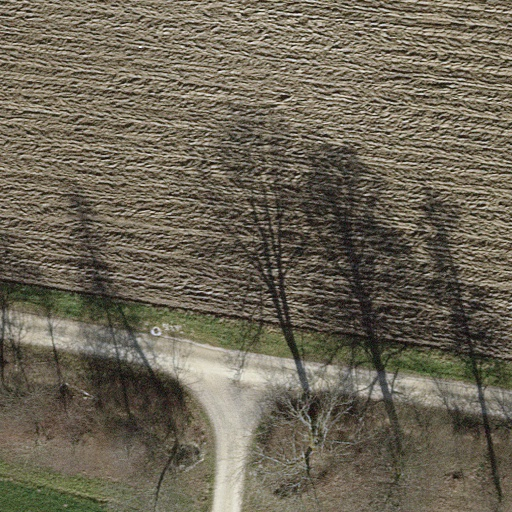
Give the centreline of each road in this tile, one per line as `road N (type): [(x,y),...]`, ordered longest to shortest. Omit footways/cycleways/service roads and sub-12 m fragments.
road 1 (track): [(0,321),(511,396)]
road 2 (track): [(227,511),(240,359)]
